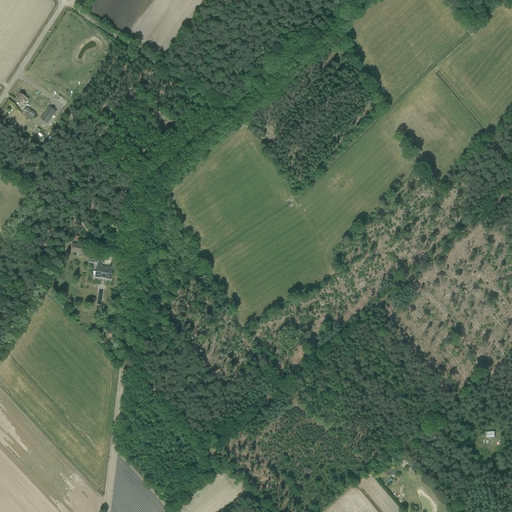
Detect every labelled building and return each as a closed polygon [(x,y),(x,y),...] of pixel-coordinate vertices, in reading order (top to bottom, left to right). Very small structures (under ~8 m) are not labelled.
[(16,99),(20,102),(21,103),(23,100),(26,102),(28,99),(24,96),(20,93),(16,99)] [(49,106),(40,119),(47,124),(56,112),(49,106)] [(22,113),(32,119),(36,114),(26,107),(22,113)] [(71,252),(83,254),(85,246),(72,244),(71,252)] [(94,262),(97,263),(96,272),(98,272),(97,277),(109,279),(109,274),(111,274),(112,269),(101,267),(102,263),(103,259),(95,258),(94,262)] [(392,478),(384,485),(387,488),(395,481),(392,478)]
